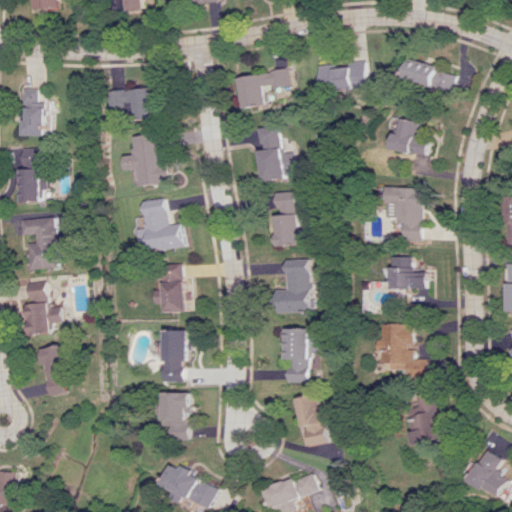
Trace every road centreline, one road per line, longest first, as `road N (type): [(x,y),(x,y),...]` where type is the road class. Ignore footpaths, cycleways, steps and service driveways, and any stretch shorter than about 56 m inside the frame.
road 1 (residential): [(511,45),(398,13),(203,43),(0,46)]
road 2 (residential): [(511,417),(483,398),(469,366),(471,203),(483,124),(511,56)]
road 3 (residential): [(241,417),(234,405),(223,163),(203,43)]
